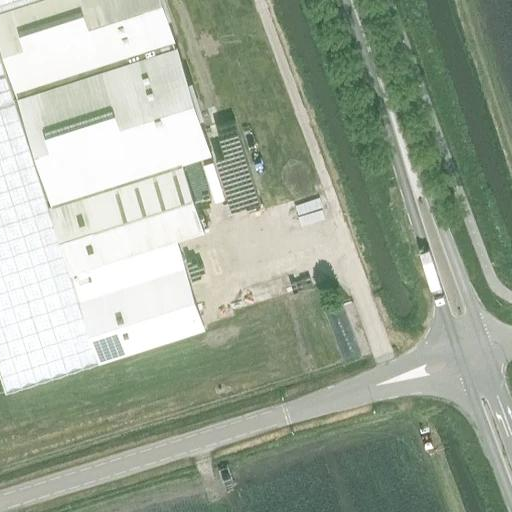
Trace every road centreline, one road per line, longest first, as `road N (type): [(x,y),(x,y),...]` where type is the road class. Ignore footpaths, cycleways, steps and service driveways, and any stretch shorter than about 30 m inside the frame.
road 1 (unclassified): [(0,503),(473,354)]
road 2 (track): [(393,380),(259,0)]
road 3 (tertiary): [(473,354),(345,0)]
